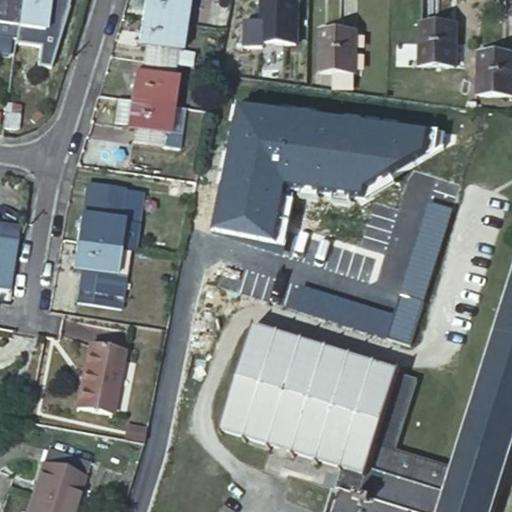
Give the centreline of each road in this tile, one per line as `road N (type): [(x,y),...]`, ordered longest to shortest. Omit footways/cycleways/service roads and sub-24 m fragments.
road 1 (residential): [(25,325),(52,157)]
road 2 (residential): [(52,157),(107,0)]
